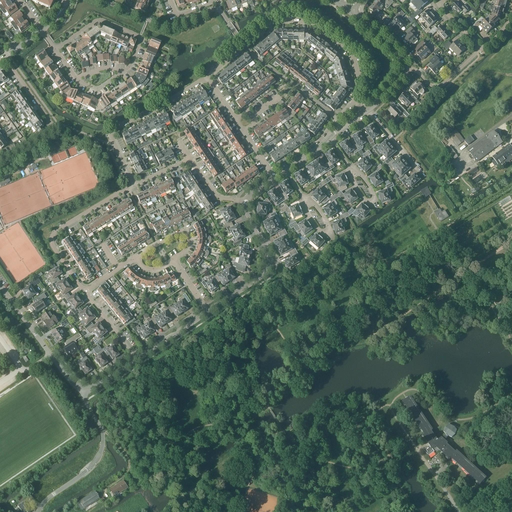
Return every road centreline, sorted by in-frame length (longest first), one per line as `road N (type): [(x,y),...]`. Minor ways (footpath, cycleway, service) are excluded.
road 1 (residential): [(208,77),(270,23),(311,22),(353,55),(354,102)]
road 2 (residential): [(135,183),(114,130),(208,77)]
road 3 (residential): [(86,291),(52,238),(135,183)]
road 4 (residential): [(209,312),(270,264),(246,202)]
road 5 (residential): [(81,395),(0,286)]
road 6 (residential): [(54,48),(77,80),(96,89),(128,68),(138,46)]
